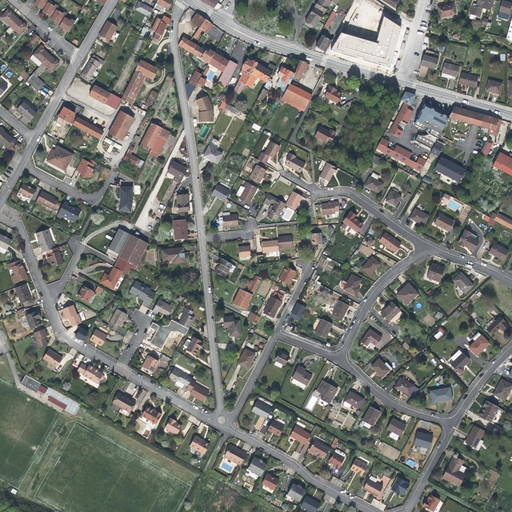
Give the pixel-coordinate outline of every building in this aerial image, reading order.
[(40,8),(43,10),(48,2),(49,0),(36,0),(34,4),(40,8)] [(157,0),(154,7),(164,12),(166,8),(168,9),(172,1),(169,0),(157,0)] [(199,0),(207,5),(216,10),(219,8),(221,5),(218,3),(219,0),(218,0),(199,0)] [(336,5),(339,0),(318,0),(305,22),(314,28),(327,7),(331,2),(336,5)] [(491,11),(493,0),(478,0),(477,5),(473,4),(470,14),(480,17),(482,8),(491,11)] [(149,17),(153,9),(139,1),(135,9),(138,10),(149,17)] [(511,3),(502,1),(499,12),(509,15),(511,4),(511,3)] [(48,15),(52,17),(56,10),(59,6),(56,4),(55,6),(48,2),(43,10),(42,12),(48,15)] [(456,14),(453,3),(437,7),(439,18),(445,17),(445,16),(456,14)] [(10,26),(17,18),(12,14),(8,10),(0,18),(10,26)] [(56,22),(60,25),(65,17),(67,13),(64,12),(63,14),(56,10),(52,17),(51,19),(56,22)] [(325,26),(333,11),(332,11),(324,26),(325,26)] [(336,14),(333,11),(325,26),(328,28),(336,14)] [(205,19),(197,13),(191,21),(199,27),(205,19)] [(170,26),(171,20),(164,16),(162,20),(161,21),(167,24),(170,26)] [(355,54),(373,22),(362,16),(344,48),(355,54)] [(65,17),(60,25),(59,26),(66,31),(69,32),(75,21),(72,19),(71,20),(65,17)] [(161,21),(162,20),(157,17),(151,30),(156,32),(161,21)] [(22,22),(17,18),(10,26),(14,30),(20,34),(27,26),(22,22)] [(205,19),(199,27),(202,29),(204,30),(210,22),(205,19)] [(118,27),(107,21),(99,35),(109,41),(118,27)] [(158,41),(167,24),(161,21),(156,32),(153,38),(158,41)] [(14,30),(10,26),(5,32),(9,35),(14,30)] [(144,27),(140,34),(145,37),(149,30),(144,27)] [(34,43),(39,37),(36,34),(30,40),(34,43)] [(326,51),(332,40),(326,36),(326,38),(322,36),(315,48),(323,51),(326,51)] [(190,41),(184,37),(179,45),(192,53),(197,45),(190,41)] [(134,51),(138,52),(142,41),(138,39),(134,51)] [(42,63),(50,55),(45,51),(43,49),(44,47),(41,45),(33,55),(42,63)] [(209,52),(197,45),(192,53),(208,63),(215,52),(210,50),(209,52)] [(420,71),(418,75),(425,77),(429,67),(435,69),(440,54),(426,50),(425,55),(424,55),(419,71),(420,71)] [(229,61),(215,52),(208,63),(223,72),(229,61)] [(103,65),(106,60),(94,53),(92,58),(100,63),(103,65)] [(39,67),(42,63),(33,55),(30,58),(39,67)] [(55,59),(50,55),(42,63),(46,67),(52,71),(59,63),(55,59)] [(92,58),(80,77),(88,82),(95,71),(100,63),(92,58)] [(246,84),(257,64),(252,61),(251,62),(248,59),(240,72),(243,74),(233,91),(240,95),(243,89),(246,84)] [(230,60),(229,61),(223,72),(217,83),(225,88),(238,64),(230,60)] [(141,61),(136,70),(147,76),(153,80),(158,69),(141,61)] [(309,64),(299,61),(294,74),(293,77),(299,80),(302,73),(305,74),(309,64)] [(33,73),(37,77),(46,67),(42,63),(39,67),(33,73)] [(99,74),(103,65),(100,63),(95,71),(99,74)] [(441,76),(448,78),(449,76),(452,77),(452,75),(456,77),(459,67),(445,63),(441,76)] [(267,69),(257,64),(246,84),(247,85),(251,87),(257,77),(267,82),(276,67),(270,64),(267,69)] [(287,83),(292,73),(282,67),(278,75),(280,77),(279,78),(287,83)] [(136,70),(122,99),(133,105),(147,76),(136,70)] [(188,85),(184,86),(187,102),(197,84),(201,77),(202,75),(199,73),(195,71),(188,85)] [(38,91),(45,84),(37,77),(33,73),(30,77),(28,79),(26,81),(38,91)] [(293,77),(294,74),(292,73),(287,83),(285,87),(283,86),(278,95),(282,98),(290,84),(293,77)] [(478,77),(461,73),(459,84),(467,86),(476,88),(478,77)] [(201,77),(197,84),(203,87),(207,80),(204,78),(201,77)] [(499,94),(502,84),(489,80),(486,90),(490,92),(499,94)] [(272,84),(267,82),(263,89),(268,92),(272,84)] [(306,106),(312,95),(290,84),(282,98),(280,102),(283,104),(284,101),(287,96),(306,106)] [(108,97),(119,103),(121,100),(95,85),(89,95),(105,104),(108,97)] [(342,94),(336,91),(333,90),(334,88),(330,86),(324,96),(337,103),(342,94)] [(262,101),(268,92),(263,89),(258,98),(262,101)] [(151,107),(158,92),(152,90),(145,104),(151,107)] [(417,94),(405,91),(401,101),(403,102),(411,105),(417,94)] [(213,110),(207,95),(197,100),(201,111),(201,113),(199,114),(199,121),(213,121),(213,110)] [(287,96),(284,101),(303,111),(306,106),(287,96)] [(21,99),(14,106),(22,113),(30,121),(37,114),(21,99)] [(411,105),(403,102),(388,132),(394,135),(400,137),(403,131),(398,128),(401,121),(406,124),(413,110),(410,108),(411,105)] [(227,103),(225,108),(235,114),(237,110),(233,107),(227,103)] [(432,149),(436,142),(449,117),(424,105),(421,112),(422,113),(420,117),(419,116),(414,125),(421,128),(423,125),(428,128),(426,131),(427,132),(429,135),(425,136),(423,136),(420,136),(418,135),(415,141),(432,149)] [(472,112),(454,107),(451,112),(449,117),(469,122),(472,112)] [(59,117),(73,125),(77,117),(74,116),(75,114),(64,108),(59,117)] [(120,111),(108,133),(112,135),(111,138),(117,141),(119,139),(122,141),(134,118),(120,111)] [(482,121),(484,115),(480,114),(472,112),(469,122),(478,125),(479,121),(482,121)] [(490,129),(493,118),(484,115),(482,121),(479,121),(478,125),(490,129)] [(77,117),(73,125),(99,139),(103,132),(77,117)] [(489,131),(488,133),(495,135),(497,135),(498,134),(501,120),(493,118),(490,129),(489,131)] [(161,124),(156,121),(155,125),(152,123),(139,148),(157,157),(166,140),(168,141),(169,139),(167,138),(168,137),(170,138),(172,135),(170,134),(170,133),(159,127),(161,124)] [(320,126),(315,136),(327,143),(330,138),(333,139),(335,134),(336,132),(330,129),(330,131),(320,126)] [(7,134),(0,141),(0,147),(1,149),(4,145),(10,150),(11,148),(12,147),(17,141),(15,139),(14,140),(10,136),(7,134)] [(105,137),(104,141),(110,144),(107,151),(110,153),(113,146),(120,150),(122,146),(105,137)] [(381,138),(376,148),(386,154),(389,149),(386,147),(389,142),(381,138)] [(213,139),(204,156),(217,163),(222,154),(216,150),(217,147),(217,146),(219,142),(218,141),(214,139),(213,139)] [(263,152),(258,160),(265,164),(269,156),(273,158),(280,146),(271,141),(264,153),(263,152)] [(432,149),(431,152),(438,156),(443,145),(436,142),(432,149)] [(486,142),(480,152),(481,153),(486,155),(492,144),(486,142)] [(131,145),(120,165),(124,167),(127,162),(140,169),(144,161),(131,155),(134,147),(131,145)] [(391,150),(388,155),(409,165),(411,161),(409,159),(411,154),(396,146),(393,151),(391,150)] [(57,147),(55,151),(53,155),(51,153),(47,161),(65,170),(73,155),(57,147)] [(287,161),(285,164),(290,168),(291,167),(301,173),(305,164),(295,158),(296,156),(290,153),(286,161),(287,161)] [(498,168),(502,170),(509,157),(500,153),(498,156),(496,159),(493,166),(494,166),(498,168)] [(378,165),(382,159),(377,156),(374,161),(373,163),(378,165)] [(441,157),(434,169),(459,182),(465,170),(441,157)] [(511,158),(509,157),(502,170),(511,175),(511,158)] [(82,158),(76,170),(80,172),(79,173),(81,173),(82,177),(84,178),(87,177),(89,178),(90,177),(91,178),(94,173),(92,172),(94,169),(92,168),(94,165),(82,158)] [(411,167),(421,172),(426,162),(419,158),(416,163),(413,162),(411,167)] [(179,183),(187,168),(173,162),(167,172),(175,176),(173,180),(179,183)] [(335,173),(338,168),(328,163),(327,162),(319,177),(329,182),(334,172),(335,173)] [(249,178),(258,182),(261,177),(262,178),(266,170),(256,164),(249,178)] [(371,177),(377,180),(380,176),(373,172),(371,177)] [(384,184),(377,180),(371,177),(370,176),(365,186),(379,193),(384,184)] [(257,187),(247,182),(244,187),(245,188),(240,197),(239,198),(249,204),(255,193),(254,193),(257,187)] [(23,183),(18,192),(22,194),(23,196),(25,198),(27,197),(31,199),(36,190),(23,183)] [(245,188),(244,187),(241,186),(236,194),(240,197),(245,188)] [(120,201),(119,210),(131,212),(132,202),(132,187),(131,187),(120,187),(120,201)] [(48,194),(42,191),(36,203),(39,205),(40,203),(53,210),(58,201),(54,199),(54,198),(48,194)] [(289,205),(295,209),(302,197),(293,191),(290,197),(286,204),(289,205)] [(396,193),(392,191),(391,191),(386,201),(396,206),(401,196),(396,193)] [(212,193),(207,202),(220,209),(225,200),(212,193)] [(188,194),(177,195),(179,212),(188,211),(187,200),(188,200),(188,194)] [(277,199),(268,194),(264,202),(268,205),(270,201),(274,203),(277,199)] [(282,202),(277,199),(274,203),(273,206),(274,207),(271,212),(270,211),(268,215),(273,218),(278,218),(286,204),(282,202)] [(69,203),(64,201),(58,213),(57,216),(61,218),(62,215),(75,222),(81,211),(76,208),(75,210),(72,208),(72,207),(68,205),(69,203)] [(334,202),(321,204),(322,215),(335,214),(335,211),(339,211),(338,201),(334,202)] [(415,209),(410,218),(424,226),(429,216),(415,209)] [(343,221),(344,222),(351,228),(356,232),(357,232),(363,225),(354,218),(356,216),(351,211),(343,221)] [(494,220),(495,221),(511,229),(511,220),(498,213),(497,215),(494,220)] [(237,214),(223,216),(224,227),(239,226),(237,214)] [(439,214),(434,223),(441,227),(449,231),(454,222),(439,214)] [(174,221),(175,239),(187,238),(185,220),(174,221)] [(348,232),(349,231),(351,228),(344,222),(341,226),(341,227),(348,232)] [(120,255),(130,234),(129,234),(119,228),(108,249),(120,255)] [(41,247),(43,253),(47,251),(56,248),(54,243),(52,243),(48,229),(36,233),(38,239),(40,242),(37,243),(39,248),(41,247)] [(478,241),(475,240),(469,236),(471,233),(465,230),(458,243),(464,247),(464,246),(473,250),(478,241)] [(378,240),(387,247),(388,246),(380,240),(386,233),(384,231),(378,240)] [(311,234),(312,245),(322,244),(321,233),(311,234)] [(388,246),(387,247),(394,252),(401,244),(386,233),(380,240),(388,246)] [(0,234),(0,246),(7,250),(12,240),(0,234)] [(148,243),(130,234),(120,255),(119,257),(137,266),(146,248),(148,243)] [(292,236),(277,238),(278,240),(279,249),(293,247),(292,236)] [(263,253),(279,251),(279,249),(278,240),(262,242),(263,253)] [(494,243),(489,252),(503,260),(508,251),(494,243)] [(364,244),(359,250),(368,258),(373,252),(364,244)] [(249,246),(239,247),(240,257),(250,256),(249,246)] [(63,263),(58,247),(56,248),(47,251),(48,255),(46,255),(48,260),(49,262),(51,262),(53,267),(63,263)] [(184,248),(162,250),(163,261),(172,260),(172,263),(185,262),(184,248)] [(119,257),(116,261),(113,267),(114,267),(123,272),(128,275),(131,269),(134,271),(137,266),(119,257)] [(372,257),(362,268),(370,275),(380,264),(372,257)] [(218,266),(214,272),(225,278),(232,265),(223,259),(219,267),(218,266)] [(18,261),(7,265),(9,270),(12,269),(14,275),(11,276),(14,284),(28,278),(22,263),(20,264),(18,261)] [(432,264),(427,277),(439,282),(444,269),(437,266),(437,265),(432,264)] [(284,272),(280,280),(289,285),(296,271),(286,266),(283,271),(284,272)] [(123,272),(114,267),(109,275),(105,273),(100,282),(113,289),(123,272)] [(465,293),(472,286),(467,281),(468,280),(461,273),(453,281),(465,293)] [(356,289),(357,287),(361,280),(352,274),(344,289),(353,294),(356,289)] [(251,281),(248,288),(254,291),(261,278),(256,276),(253,282),(251,281)] [(151,304),(156,294),(150,291),(151,289),(147,287),(145,289),(144,288),(144,287),(142,286),(140,287),(139,286),(141,284),(135,281),(129,292),(151,304)] [(263,292),(269,293),(270,283),(261,282),(260,291),(264,292),(263,292)] [(25,284),(15,288),(21,303),(31,299),(25,284)] [(401,291),(397,295),(406,305),(418,293),(409,284),(401,292),(401,291)] [(77,297),(79,297),(88,302),(93,291),(83,286),(79,293),(77,297)] [(252,295),(246,291),(240,289),(233,303),(245,309),(252,295)] [(284,297),(275,292),(264,313),(273,318),(278,307),(280,307),(282,302),(281,301),(284,297)] [(159,300),(152,311),(157,314),(159,311),(169,316),(175,304),(171,302),(170,306),(159,300)] [(339,300),(332,315),(342,320),(349,305),(339,300)] [(389,321),(400,310),(392,302),(381,312),(389,321)] [(296,303),(290,318),(300,321),(305,306),(296,303)] [(73,305),(62,309),(66,319),(68,318),(69,320),(69,319),(72,327),(82,323),(78,314),(77,314),(73,305)] [(493,305),(489,310),(496,316),(500,312),(493,305)] [(179,324),(188,329),(194,318),(191,316),(193,312),(186,307),(182,313),(184,314),(179,324)] [(112,322),(109,326),(116,330),(118,326),(120,327),(127,314),(117,309),(110,321),(112,322)] [(38,310),(26,315),(31,329),(41,325),(39,319),(41,318),(38,310)] [(403,314),(400,310),(389,321),(391,323),(394,323),(403,314)] [(254,321),(258,315),(251,311),(248,318),(254,321)] [(229,327),(230,336),(241,335),(239,321),(233,321),(233,316),(224,317),(225,327),(229,327)] [(500,317),(487,329),(492,335),(500,327),(503,330),(508,325),(500,317)] [(322,319),(315,332),(325,338),(332,325),(322,319)] [(84,341),(88,332),(80,327),(75,337),(84,341)] [(437,339),(445,332),(441,328),(433,335),(437,339)] [(47,336),(45,329),(34,333),(37,340),(35,341),(38,348),(47,344),(45,337),(47,336)] [(96,329),(90,339),(94,342),(95,341),(102,345),(107,336),(96,329)] [(160,330),(150,348),(160,353),(170,336),(171,336),(173,333),(166,329),(164,332),(160,330)] [(361,341),(367,345),(370,341),(375,345),(381,337),(370,329),(361,341)] [(475,341),(481,335),(478,332),(472,338),(475,341)] [(481,335),(475,341),(469,347),(476,355),(489,343),(481,335)] [(195,355),(198,349),(200,346),(201,347),(203,342),(193,337),(191,341),(187,349),(187,350),(195,355)] [(245,349),(238,364),(248,369),(255,355),(249,352),(250,351),(245,349)] [(62,358),(50,350),(44,360),(56,367),(62,358)] [(276,361),(283,364),(285,365),(287,361),(288,359),(289,357),(279,352),(275,360),(276,361)] [(462,353),(451,364),(458,372),(459,373),(461,373),(462,372),(463,371),(464,369),(463,367),(469,361),(462,353)] [(147,360),(143,367),(153,373),(159,361),(148,355),(146,359),(147,360)] [(161,356),(159,367),(167,368),(169,357),(161,356)] [(382,377),(389,370),(384,365),(379,359),(371,366),(376,371),(376,370),(382,377)] [(384,365),(389,370),(390,371),(392,369),(386,362),(384,365)] [(103,374),(98,371),(94,369),(94,368),(89,365),(88,367),(81,363),(77,371),(83,375),(83,376),(98,384),(100,380),(101,381),(103,380),(104,377),(104,376),(103,375),(103,374)] [(312,376),(305,372),(301,370),(302,368),(298,366),(292,377),(307,385),(312,376)] [(192,380),(192,379),(174,368),(172,371),(168,378),(177,382),(178,381),(188,386),(192,380)] [(34,378),(33,378),(28,387),(43,395),(45,393),(49,386),(34,378)] [(401,378),(395,387),(409,395),(414,386),(401,378)] [(498,389),(494,395),(504,400),(511,386),(511,385),(501,379),(497,388),(498,389)] [(188,386),(186,389),(191,392),(190,393),(198,397),(197,399),(204,402),(210,392),(196,384),(196,383),(192,380),(188,386)] [(324,394),(321,399),(329,404),(337,389),(322,380),(316,391),(324,394)] [(79,404),(56,391),(49,386),(45,393),(67,405),(65,407),(75,413),(79,404)] [(452,399),(450,387),(430,391),(433,402),(452,399)] [(112,403),(121,408),(127,397),(118,392),(112,403)] [(345,401),(351,404),(358,408),(363,399),(350,392),(345,401)] [(306,408),(311,411),(317,398),(312,396),(306,408)] [(127,397),(121,408),(130,413),(136,402),(127,397)] [(257,413),(267,419),(272,409),(257,401),(252,411),(257,413)] [(484,407),(480,415),(491,421),(498,408),(486,401),(484,406),(484,407)] [(365,422),(371,425),(372,426),(375,419),(376,419),(380,412),(370,406),(362,421),(365,422)] [(146,407),(142,416),(156,424),(161,414),(157,411),(156,412),(146,407)] [(255,429),(260,431),(264,418),(259,416),(255,429)] [(170,418),(165,428),(177,434),(182,425),(176,422),(176,421),(170,418)] [(392,418),(387,429),(400,436),(406,426),(392,418)] [(273,421),(268,430),(272,432),(272,431),(274,432),(275,433),(275,434),(279,436),(284,427),(273,421)] [(496,425),(492,432),(500,436),(503,429),(496,425)] [(294,439),(305,445),(311,434),(295,426),(290,436),(294,439)] [(465,442),(475,448),(480,439),(484,432),(474,426),(465,442)] [(418,432),(414,444),(429,449),(432,436),(418,432)] [(195,436),(190,446),(204,454),(210,444),(195,436)] [(480,439),(475,448),(474,449),(478,451),(483,441),(480,439)] [(316,455),(324,459),(329,448),(315,440),(309,451),(316,455)] [(296,452),(300,454),(304,445),(300,442),(296,452)] [(239,464),(241,465),(246,454),(239,450),(230,445),(224,456),(239,464)] [(336,449),(334,452),(344,457),(345,455),(345,454),(337,449),(336,449)] [(329,461),(333,464),(336,465),(335,466),(339,468),(344,458),(344,457),(334,452),(329,461)] [(458,471),(461,465),(463,462),(454,456),(443,478),(459,486),(465,474),(464,474),(458,471)] [(247,469),(260,476),(267,464),(262,462),(262,461),(261,460),(259,459),(259,460),(254,457),(247,469)] [(355,459),(350,469),(357,472),(356,474),(359,475),(361,476),(367,465),(355,459)] [(467,468),(461,465),(458,471),(464,474),(467,468)] [(267,473),(262,483),(269,487),(269,488),(272,490),(274,490),(279,480),(274,477),(274,478),(273,477),(271,477),(272,476),(267,473)] [(396,490),(400,493),(404,495),(410,484),(397,477),(391,490),(395,492),(396,490)] [(383,487),(376,483),(369,479),(368,478),(363,489),(368,492),(377,497),(383,487)] [(287,495),(299,501),(305,490),(301,488),(301,487),(300,486),(298,485),(297,486),(293,483),(287,495)] [(426,500),(423,506),(424,506),(434,511),(440,500),(430,495),(428,498),(428,499),(427,501),(426,500)] [(306,496),(301,506),(311,511),(316,511),(321,503),(312,499),(306,496)]
